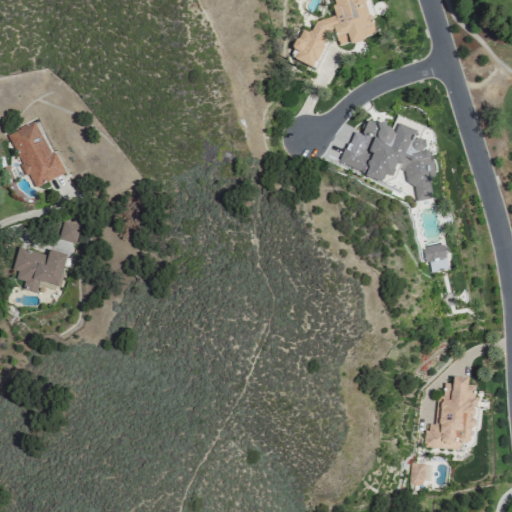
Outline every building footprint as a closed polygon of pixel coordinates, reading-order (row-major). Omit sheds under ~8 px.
[(374,34),(362,0),(332,0),(335,7),(330,17),(313,22),(308,34),(299,30),(290,49),(296,52),(293,59),(311,68),(325,38),(334,35),(337,45),(346,43),(352,45),(363,42),(365,37),(374,34)] [(61,174),(36,119),(7,133),(33,187),(61,174)] [(338,165),(375,180),(391,178),(401,156),(404,182),(413,186),(415,201),(430,199),(428,181),(434,181),(430,154),(422,150),(425,143),(415,139),(414,132),(392,123),(390,127),(380,123),(375,123),(365,119),(361,129),(361,132),(350,134),(338,162),(338,165)] [(421,246),(423,263),(427,262),(428,271),(446,270),(443,244),(421,246)] [(65,253),(47,249),(46,254),(17,247),(11,270),(19,272),(16,287),(35,292),(38,281),(57,285),(65,253)] [(423,447),(459,449),(459,443),(470,443),(474,385),(466,385),(466,377),(451,376),(451,383),(442,382),(442,397),(436,397),(434,424),(424,423),(423,447)] [(429,484),(430,464),(408,463),(408,483),(429,484)]
